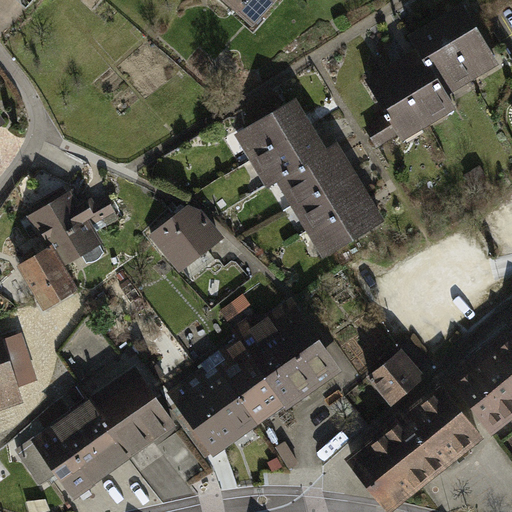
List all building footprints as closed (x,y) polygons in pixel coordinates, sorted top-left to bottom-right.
[(222,0),(253,27),(277,0),(222,0)] [(384,69),(366,80),(387,114),(366,127),(379,148),(400,135),(404,142),(459,108),(451,95),(501,64),(464,2),(439,17),(416,31),(410,35),(418,48),(411,53),(384,69)] [(297,98),(236,133),(268,187),(277,181),(324,258),(387,221),(374,201),(359,176),(344,151),(338,142),(328,148),(325,144),(310,119),(297,98)] [(32,212),(26,216),(46,248),(52,245),(64,266),(104,242),(94,225),(116,213),(106,195),(89,205),(85,199),(79,202),(72,190),(68,192),(65,186),(28,206),(32,212)] [(179,213),(149,236),(179,273),(225,238),(202,210),(189,205),(179,213)] [(28,259),(17,266),(43,309),(78,289),(64,266),(52,245),(46,248),(28,259)] [(238,338),(166,392),(212,457),(238,439),(271,415),(284,406),(287,410),(342,371),(292,298),(253,328),(246,319),(231,329),(238,338)] [(491,431),(511,414),(511,319),(511,320),(511,322),(511,331),(470,365),(465,358),(448,374),(453,379),(450,381),(491,431)] [(0,410),(23,403),(18,390),(38,383),(21,334),(3,341),(0,332),(0,410)] [(402,348),(368,377),(392,406),(427,377),(424,373),(402,348)] [(135,366),(16,450),(41,487),(56,477),(72,501),(175,425),(154,393),(135,366)] [(384,500),(392,500),(469,439),(475,446),(484,439),(443,389),(353,461),(384,500)] [(277,449),(290,472),(299,466),(287,444),(277,449)]
